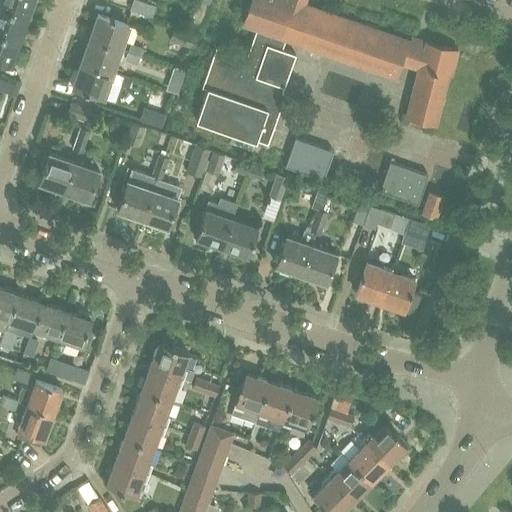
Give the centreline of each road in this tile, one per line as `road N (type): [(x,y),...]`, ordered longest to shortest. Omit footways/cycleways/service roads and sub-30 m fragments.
road 1 (residential): [(471,381),(137,275)]
road 2 (residential): [(0,506),(73,456),(137,275)]
road 3 (residential): [(0,184),(66,0)]
road 4 (residential): [(511,252),(475,236),(511,124)]
road 5 (residential): [(137,275),(0,229)]
road 6 (residential): [(471,381),(511,262)]
road 7 (residential): [(424,511),(491,411)]
